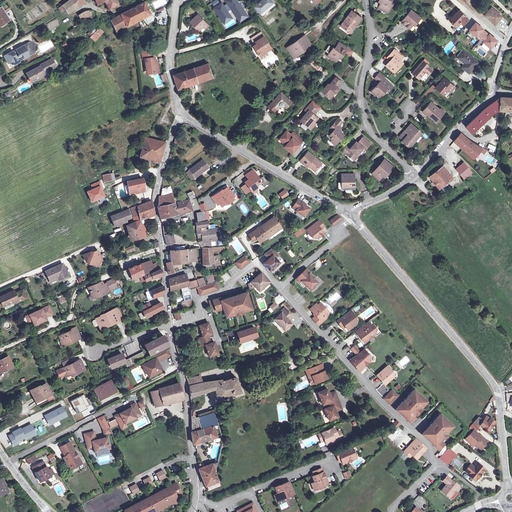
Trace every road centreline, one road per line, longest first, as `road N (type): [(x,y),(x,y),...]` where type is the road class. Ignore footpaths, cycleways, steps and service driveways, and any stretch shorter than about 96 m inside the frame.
road 1 (residential): [(508,489),(488,377),(347,210)]
road 2 (residential): [(392,511),(439,464),(426,454),(431,447),(278,287)]
road 3 (residential): [(169,326),(154,199),(180,114)]
road 4 (residential): [(347,210),(180,114)]
road 5 (residential): [(198,502),(169,326)]
road 6 (track): [(162,169),(124,176),(0,230)]
road 7 (residential): [(278,287),(256,261),(225,290),(198,299),(202,315),(169,326)]
road 8 (residential): [(380,137),(354,108),(371,33),(365,0)]
